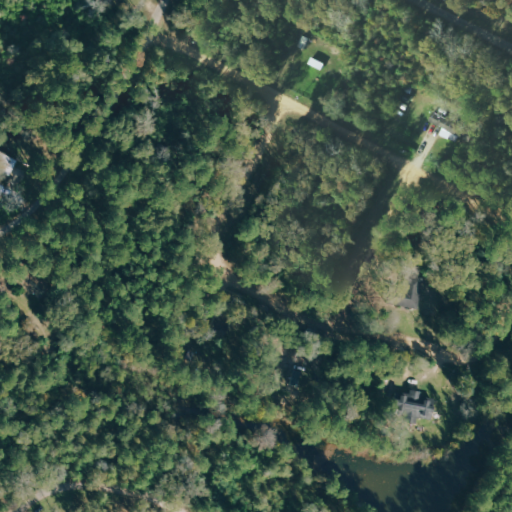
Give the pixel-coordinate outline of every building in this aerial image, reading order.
[(477,130),(438,108),(431,120),(470,142),(477,130)] [(0,175),(14,175),(14,154),(0,154),(0,175)] [(11,279),(43,297),(52,281),(20,263),(11,279)] [(402,296),(395,294),(393,304),(417,308),(422,278),(405,275),(402,296)] [(403,421),(416,423),(416,417),(431,419),(433,400),(421,398),(422,391),(409,389),(408,395),(398,394),(396,412),(404,414),(403,421)]
